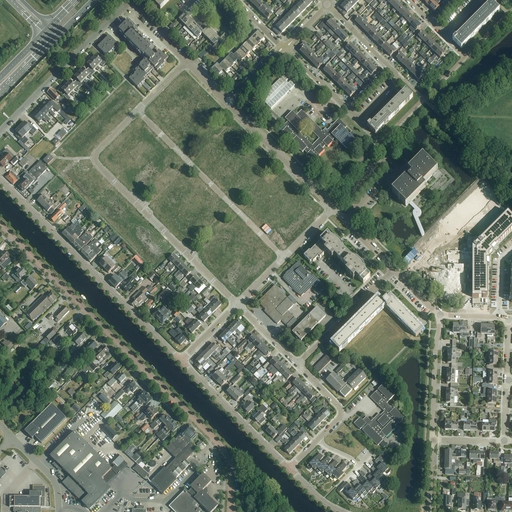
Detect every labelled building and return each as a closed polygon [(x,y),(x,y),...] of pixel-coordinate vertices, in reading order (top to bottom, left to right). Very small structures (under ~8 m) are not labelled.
[(154,0),(153,2),(161,10),(170,0),(154,0)] [(302,0),(301,2),(308,8),(313,3),(310,1),(311,0),(302,0)] [(353,0),(347,0),(346,2),(352,9),(357,4),(353,0)] [(394,0),(390,4),(394,9),(399,4),(394,0)] [(435,3),(430,8),(435,12),(439,7),(437,5),(440,2),(438,0),(437,0),(435,3)] [(254,7),(259,11),(263,6),(259,2),(254,7)] [(301,2),(296,7),(303,13),(308,8),(301,2)] [(352,9),(346,2),(340,7),(343,10),(340,12),(345,16),(352,9)] [(396,11),(399,13),(403,8),(399,4),(394,9),(392,11),(394,13),(396,11)] [(453,40),(461,49),(499,11),(492,4),(458,38),(456,37),(453,40)] [(263,15),(268,11),(271,8),(268,6),(266,8),(263,6),(259,11),(263,15)] [(296,7),(291,12),(297,19),(303,13),(296,7)] [(399,13),(403,17),(408,13),(403,8),(399,13)] [(268,11),(263,15),(268,20),(272,15),(268,11)] [(291,12),(286,17),(292,24),(297,19),(291,12)] [(407,22),(412,17),(408,13),(403,17),(400,20),(402,22),(404,21),(406,23),(407,22)] [(179,20),(182,23),(188,17),(185,14),(179,20)] [(358,25),(359,26),(366,19),(368,18),(365,16),(362,19),(359,17),(357,20),(356,19),(353,22),(357,26),(358,25)] [(182,23),(185,26),(191,20),(188,17),(182,23)] [(286,17),(281,22),(287,29),(292,24),(286,17)] [(407,22),(412,26),(416,21),(412,17),(407,22)] [(326,30),(328,32),(335,25),(331,21),(331,20),(329,22),(326,19),(321,25),(324,28),(326,30)] [(359,26),(364,31),(368,26),(366,24),(368,21),(366,19),(359,26)] [(185,26),(188,29),(194,23),(191,20),(185,26)] [(412,26),(409,29),(411,30),(412,30),(415,32),(421,26),(416,21),(412,26)] [(287,29),(281,22),(273,30),(277,35),(280,32),(282,34),(287,29)] [(127,23),(119,31),(126,38),(125,39),(144,57),(145,56),(150,62),(149,63),(147,61),(145,62),(145,61),(135,71),(136,72),(129,80),(138,88),(145,81),(144,79),(154,69),(158,72),(165,64),(164,63),(169,59),(165,56),(164,57),(159,51),(154,56),(149,51),(153,48),(127,23)] [(188,29),(191,32),(198,26),(194,23),(188,29)] [(340,29),(335,25),(328,32),(333,37),(340,29)] [(364,31),(368,35),(376,27),(373,25),(371,28),(368,26),(364,31)] [(191,32),(194,35),(200,29),(198,26),(191,32)] [(202,34),(205,37),(211,30),(208,27),(204,32),(202,34)] [(368,35),(373,39),(377,35),(375,32),(378,30),(376,27),(368,35)] [(198,38),(202,34),(204,32),(200,29),(194,35),(197,39),(198,38)] [(344,34),(340,29),(333,37),(337,41),(344,34)] [(205,37),(208,40),(214,33),(211,30),(205,37)] [(258,32),(255,35),(261,42),(264,38),(258,32)] [(420,38),(422,41),(427,36),(423,32),(416,39),(418,41),(420,38)] [(208,40),(211,43),(217,36),(214,33),(208,40)] [(344,34),(337,41),(335,43),(337,45),(342,40),(344,43),(349,38),(344,34)] [(219,41),(222,44),(228,38),(225,35),(220,39),(221,39),(219,41)] [(255,35),(252,38),(258,45),(261,42),(255,35)] [(377,44),(382,39),(383,37),(381,35),(380,37),(377,35),(373,39),(377,44)] [(107,57),(118,45),(109,36),(98,48),(107,57)] [(214,46),(219,41),(221,39),(220,39),(217,36),(211,43),(214,46)] [(425,48),(425,47),(432,41),(427,36),(422,41),(425,43),(423,45),(425,48)] [(228,38),(222,44),(225,47),(231,41),(228,38)] [(252,38),(249,41),(255,48),(258,45),(252,38)] [(377,44),(381,48),(386,43),(382,39),(377,44)] [(328,42),(325,44),(329,49),(333,45),(329,40),(328,42)] [(249,41),(246,44),(252,51),(255,48),(249,41)] [(429,47),(431,50),(436,45),(432,41),(425,47),(428,49),(429,47)] [(381,48),(386,52),(390,48),(386,43),(381,48)] [(246,44),(242,47),(249,54),(252,51),(246,44)] [(346,49),(350,53),(355,48),(350,44),(346,49)] [(431,50),(436,54),(440,49),(436,45),(431,50)] [(390,48),(386,52),(390,57),(397,50),(393,46),(390,48)] [(242,47),(239,50),(246,57),(249,54),(242,47)] [(300,52),(304,56),(309,52),(305,47),(300,52)] [(352,55),(355,57),(360,52),(357,49),(356,50),(355,48),(350,53),(347,56),(349,58),(352,55)] [(440,49),(436,54),(432,58),(434,60),(438,56),(440,59),(445,54),(440,49)] [(239,50),(236,54),(243,60),(246,57),(239,50)] [(309,61),(313,56),(315,54),(311,50),(309,52),(304,56),(309,61)] [(355,66),(359,62),(364,57),(362,56),(363,55),(360,52),(355,57),(357,60),(353,64),(355,66)] [(231,54),(228,57),(235,64),(238,61),(234,56),(231,54)] [(236,54),(234,56),(238,61),(240,63),(243,60),(236,54)] [(396,58),(401,63),(405,58),(401,54),(396,58)] [(107,63),(102,58),(100,60),(96,56),(93,59),(92,57),(90,59),(91,61),(92,60),(98,67),(100,64),(103,67),(107,63)] [(309,61),(313,65),(318,60),(313,56),(309,61)] [(228,57),(225,61),(232,67),(235,64),(228,57)] [(318,60),(313,65),(318,69),(322,65),(320,62),(323,60),(321,57),(318,60)] [(359,62),(363,66),(368,61),(364,57),(359,62)] [(401,63),(405,67),(412,60),(410,58),(407,60),(405,58),(401,63)] [(101,69),(98,67),(92,60),(91,61),(89,63),(87,62),(86,63),(90,67),(88,69),(93,75),(95,73),(94,71),(96,69),(99,71),(101,69)] [(405,67),(409,72),(414,67),(412,65),(415,62),(412,60),(405,67)] [(225,61),(222,64),(229,70),(232,67),(225,61)] [(363,66),(368,70),(372,66),(368,61),(363,66)] [(217,64),(214,68),(220,74),(224,71),(219,67),(219,66),(217,64)] [(222,64),(219,66),(219,67),(224,71),(226,73),(229,70),(222,64)] [(323,71),(328,75),(333,71),(328,66),(323,71)] [(372,66),(368,70),(364,74),(366,76),(368,74),(371,76),(375,72),(377,70),(372,66)] [(409,72),(414,76),(418,71),(414,67),(409,72)] [(220,74),(214,68),(211,71),(217,77),(220,74)] [(418,71),(414,76),(418,81),(423,76),(421,73),(424,70),(422,68),(418,71)] [(91,77),(93,75),(88,69),(86,72),(83,69),(80,71),(79,70),(77,72),(79,73),(85,79),(87,77),(90,80),(92,78),(91,77)] [(328,75),(332,80),(337,75),(333,71),(328,75)] [(81,84),(83,81),(86,84),(88,82),(85,79),(79,73),(76,76),(75,74),(73,76),(77,80),(75,82),(80,88),(83,85),(81,84)] [(286,73),(260,98),(271,109),(278,102),(288,93),(290,90),(296,84),(292,80),(288,84),(286,82),(290,78),(286,73)] [(339,77),(337,75),(332,80),(337,84),(341,79),(341,80),(343,78),(341,76),(339,77)] [(346,84),(343,81),(345,80),(345,79),(343,78),(341,80),(341,79),(337,84),(341,89),(346,84)] [(186,79),(157,108),(160,111),(156,115),(168,127),(171,123),(166,118),(166,119),(162,114),(192,85),(186,79)] [(80,88),(75,82),(73,84),(70,82),(68,84),(66,83),(65,85),(66,86),(72,92),(75,90),(78,93),(80,91),(78,90),(80,88)] [(341,89),(346,93),(353,86),(354,85),(352,83),(348,86),(346,84),(341,89)] [(72,92),(66,86),(63,89),(62,87),(60,89),(65,94),(63,96),(69,102),(71,99),(68,96),(71,94),(73,97),(75,95),(72,92)] [(353,86),(346,93),(350,97),(356,92),(353,89),(354,88),(353,86)] [(103,117),(109,123),(139,94),(132,88),(103,117)] [(50,96),(56,101),(58,99),(61,103),(64,100),(60,96),(60,97),(54,92),(52,89),(48,93),(50,96)] [(367,127),(376,135),(413,97),(406,90),(372,125),(371,123),(367,127)] [(47,101),(42,106),(49,113),(54,117),(55,115),(51,111),(53,108),(58,113),(61,110),(52,102),(50,104),(47,101)] [(188,140),(219,111),(213,105),(182,134),(173,125),(169,128),(181,141),(185,136),(188,140)] [(42,106),(37,111),(49,122),(51,121),(46,116),(49,113),(42,106)] [(37,111),(32,116),(39,123),(42,120),(46,123),(47,121),(49,123),(49,122),(37,111)] [(291,142),(302,153),(304,151),(308,154),(305,156),(311,162),(318,155),(319,156),(324,151),(322,149),(326,145),(328,148),(333,142),(332,141),(335,139),(347,151),(356,141),(359,139),(352,132),(349,135),(344,130),(347,127),(339,119),(327,131),(326,129),(323,132),(302,111),(296,116),(292,112),(285,119),(290,124),(282,133),(288,139),(290,137),(293,140),(291,142)] [(100,121),(70,150),(76,156),(106,127),(100,121)] [(25,123),(20,127),(27,135),(29,132),(33,136),(37,131),(32,126),(30,128),(25,123)] [(27,135),(20,127),(15,132),(21,138),(19,140),(20,141),(24,145),(29,141),(25,137),(27,135)] [(114,162),(143,133),(138,128),(108,156),(114,162)] [(212,164),(242,134),(236,128),(206,157),(209,160),(205,165),(217,177),(221,173),(212,164)] [(1,160),(0,161),(0,164),(0,165),(0,166),(2,167),(3,167),(3,168),(9,162),(14,157),(7,150),(3,153),(5,155),(4,157),(4,156),(1,159),(1,160)] [(140,189),(170,160),(164,154),(134,183),(140,189)] [(43,161),(48,165),(53,160),(49,155),(43,161)] [(238,189),(268,160),(262,155),(232,184),(222,174),(218,178),(230,190),(235,186),(238,189)] [(10,163),(13,166),(18,160),(15,157),(10,163)] [(392,193),(406,206),(409,203),(411,202),(425,187),(423,185),(434,174),(432,176),(436,180),(442,174),(438,171),(435,174),(435,173),(437,171),(423,157),(408,172),(409,173),(408,174),(407,174),(406,173),(405,174),(405,175),(405,176),(407,178),(392,193)] [(23,168),(29,162),(25,158),(19,164),(23,168)] [(92,198),(102,189),(74,160),(71,162),(68,159),(60,166),(65,171),(69,167),(90,189),(87,192),(92,198)] [(29,174),(24,179),(25,180),(18,187),(23,192),(26,189),(27,190),(33,183),(34,184),(36,183),(35,182),(48,169),(41,162),(29,174)] [(6,178),(13,186),(19,180),(11,172),(6,178)] [(187,177),(158,206),(163,212),(193,183),(187,177)] [(286,178),(256,207),(258,210),(254,214),(266,227),(271,222),(262,213),(286,189),(289,192),(294,187),(286,178)] [(443,224),(422,245),(426,249),(424,250),(431,257),(449,239),(456,245),(458,243),(467,252),(465,254),(472,261),(472,298),(482,298),(482,296),(487,296),(487,266),(489,266),(489,255),(497,247),(496,246),(511,229),(511,216),(508,212),(483,237),(467,221),(493,195),(486,188),(485,190),(481,186),(460,207),(459,206),(442,223),(443,224)] [(109,189),(99,198),(102,201),(106,197),(132,224),(138,219),(109,189)] [(292,193),(294,197),(300,192),(298,189),(292,193)] [(38,202),(43,207),(50,199),(46,194),(44,191),(39,196),(41,198),(38,202)] [(50,199),(43,207),(48,212),(51,209),(54,211),(61,204),(58,202),(55,205),(52,203),(53,202),(50,199)] [(411,202),(409,203),(416,210),(414,211),(414,212),(413,214),(414,215),(414,216),(422,237),(424,235),(417,218),(418,217),(420,216),(421,215),(421,214),(421,213),(421,212),(420,211),(411,202)] [(50,219),(51,220),(50,220),(52,222),(53,221),(54,223),(58,219),(59,220),(64,215),(60,212),(66,205),(64,203),(58,209),(59,210),(50,219)] [(213,203),(184,232),(189,238),(219,209),(213,203)] [(284,235),(288,239),(317,210),(311,204),(281,233),(272,223),(267,228),(280,240),(284,235)] [(62,235),(65,238),(66,237),(71,233),(73,231),(78,225),(80,224),(78,222),(75,219),(74,219),(71,222),(71,223),(73,224),(62,235)] [(165,257),(171,252),(142,222),(132,231),(134,233),(138,230),(140,232),(137,236),(140,239),(144,235),(165,257)] [(65,238),(69,242),(76,235),(76,234),(77,232),(78,233),(82,229),(83,227),(85,226),(84,225),(81,228),(78,225),(73,231),(71,233),(66,237),(65,238)] [(213,262),(242,233),(236,227),(207,256),(213,262)] [(76,235),(69,242),(72,245),(79,238),(78,238),(81,235),(80,235),(84,231),(83,230),(82,229),(78,233),(77,232),(76,234),(76,235)] [(73,246),(76,249),(90,235),(91,235),(88,232),(86,233),(83,236),(80,239),(79,240),(73,246)] [(346,272),(353,280),(356,277),(363,284),(370,277),(365,272),(365,271),(365,270),(364,269),(364,268),(363,268),(362,266),(361,266),(360,264),(359,263),(358,263),(357,262),(356,261),(355,261),(354,260),(344,250),(344,249),(343,248),(342,247),(342,246),(341,246),(341,245),(340,244),(339,243),(338,242),(337,241),(336,241),(335,240),(334,240),(332,239),(327,234),(320,241),(321,242),(310,252),(309,252),(304,257),(311,265),(319,257),(320,259),(326,253),(332,258),(335,255),(349,269),(346,272)] [(90,235),(76,249),(80,252),(85,246),(87,245),(90,242),(89,240),(92,238),(90,235)] [(80,253),(84,256),(91,249),(93,247),(95,245),(92,242),(87,247),(80,253)] [(84,256),(87,260),(88,259),(88,258),(96,250),(98,248),(95,245),(93,247),(91,249),(84,256)] [(88,259),(87,260),(90,263),(97,256),(96,256),(99,253),(96,250),(88,258),(88,259)] [(13,262),(8,257),(9,257),(4,252),(0,256),(0,255),(0,266),(4,270),(13,262)] [(239,288),(268,259),(263,253),(245,271),(241,267),(230,278),(239,288)] [(99,264),(104,269),(111,262),(107,259),(109,257),(106,254),(100,260),(102,262),(99,264)] [(167,267),(169,269),(178,259),(174,255),(169,260),(171,262),(167,267)] [(143,263),(136,256),(135,257),(132,260),(135,263),(139,267),(143,263)] [(176,266),(178,268),(182,264),(178,259),(169,269),(171,271),(176,266)] [(111,262),(104,269),(108,274),(111,271),(113,273),(119,267),(116,264),(114,266),(111,262)] [(218,274),(226,267),(223,263),(215,271),(218,274)] [(301,268),(302,267),(298,263),(296,264),(297,264),(283,278),(293,289),(294,288),(298,292),(297,293),(301,297),(313,286),(316,289),(314,292),(318,296),(325,288),(312,275),(312,276),(310,274),(309,276),(301,268)] [(176,279),(177,278),(187,268),(182,264),(178,268),(180,271),(174,277),(176,279)] [(187,268),(177,278),(179,280),(184,275),(186,277),(191,272),(187,268)] [(16,277),(19,280),(26,273),(21,269),(19,270),(19,269),(12,276),(15,278),(16,277)] [(115,276),(109,282),(115,289),(122,283),(122,282),(123,281),(125,279),(126,279),(126,278),(128,276),(124,271),(121,274),(121,273),(118,276),(119,277),(118,278),(115,276)] [(1,279),(5,283),(10,278),(6,274),(1,279)] [(156,278),(152,274),(148,277),(152,282),(156,278)] [(127,282),(127,283),(122,288),(127,292),(133,287),(131,284),(138,278),(135,275),(127,282)] [(188,288),(190,290),(199,281),(195,277),(190,281),(193,284),(188,288)] [(27,286),(32,290),(37,285),(30,278),(27,281),(25,279),(20,284),(25,288),(27,286)] [(199,281),(190,290),(192,292),(197,288),(199,290),(204,285),(199,281)] [(264,312),(277,325),(281,321),(286,326),(294,318),(288,312),(294,305),(275,286),(258,303),(265,310),(264,312)] [(138,303),(135,306),(137,309),(144,302),(145,303),(148,300),(143,295),(148,291),(144,287),(140,291),(143,294),(139,298),(140,299),(137,302),(138,303)] [(168,288),(158,297),(163,302),(172,293),(168,288)] [(201,294),(204,296),(209,291),(207,288),(201,294)] [(134,307),(135,306),(138,303),(137,302),(140,299),(139,298),(143,294),(140,291),(134,297),(135,298),(130,303),(134,307)] [(25,314),(33,322),(40,314),(41,315),(57,300),(50,293),(45,297),(44,296),(25,314)] [(169,296),(175,302),(179,299),(173,293),(169,296)] [(185,303),(187,306),(196,297),(193,294),(185,303)] [(331,344),(339,353),(385,307),(416,337),(424,329),(391,295),(382,303),(377,298),(331,344)] [(215,302),(212,305),(217,310),(221,305),(217,301),(218,300),(215,297),(213,299),(215,302)] [(208,305),(205,307),(212,314),(217,310),(212,305),(206,299),(204,301),(208,305)] [(199,309),(208,318),(212,314),(205,307),(203,309),(199,305),(197,307),(199,309)] [(57,319),(56,321),(58,323),(69,312),(63,306),(54,316),(57,319)] [(173,315),(175,318),(185,308),(183,306),(179,310),(179,309),(173,315)] [(156,317),(158,319),(167,311),(163,307),(161,310),(159,309),(159,310),(158,309),(157,311),(153,315),(154,315),(154,316),(155,318),(156,317)] [(292,333),(301,341),(326,317),(317,308),(292,333)] [(208,318),(199,309),(197,311),(201,315),(199,318),(204,322),(208,318)] [(167,311),(158,319),(160,321),(160,322),(162,324),(162,323),(163,324),(166,320),(167,321),(171,317),(171,315),(167,311)] [(189,318),(187,321),(196,330),(201,326),(196,321),(194,323),(192,321),(189,318)] [(196,330),(187,321),(185,323),(187,325),(190,327),(187,330),(192,334),(196,330)] [(237,321),(232,325),(237,330),(241,326),(237,321)] [(68,330),(66,332),(70,337),(72,335),(73,336),(79,331),(78,330),(78,329),(77,328),(74,326),(74,325),(74,324),(73,324),(72,324),(67,329),(68,330)] [(232,325),(228,329),(233,334),(235,332),(239,337),(242,335),(237,330),(232,325)] [(482,335),(487,335),(488,326),(481,325),(481,330),(477,330),(477,337),(481,337),(482,335)] [(174,332),(180,337),(176,341),(180,346),(186,340),(183,336),(184,334),(179,328),(174,332)] [(228,329),(224,334),(233,343),(235,341),(231,336),(233,334),(228,329)] [(46,338),(49,341),(56,334),(51,330),(45,336),(46,338)] [(2,344),(8,350),(20,338),(17,334),(7,343),(5,341),(2,344)] [(52,340),(55,343),(61,337),(58,334),(52,340)] [(78,346),(86,338),(81,334),(73,342),(74,342),(70,345),(69,345),(60,354),(63,357),(70,351),(69,350),(72,347),(72,348),(76,344),(78,346)] [(233,343),(224,334),(219,338),(224,343),(226,341),(232,347),(234,345),(235,345),(233,343)] [(247,347),(249,349),(258,340),(254,335),(248,341),(249,345),(247,347)] [(237,347),(239,349),(247,342),(245,339),(237,347)] [(255,346),(258,349),(262,344),(258,340),(249,349),(251,351),(253,349),(253,348),(255,346)] [(80,352),(83,355),(88,350),(91,353),(97,346),(97,345),(96,344),(95,343),(93,341),(89,345),(88,345),(86,347),(85,346),(82,350),(80,352)] [(213,344),(209,349),(218,358),(220,356),(216,351),(218,349),(213,344)] [(258,349),(262,353),(267,348),(262,344),(258,349)] [(95,357),(99,362),(109,352),(105,347),(95,357)] [(448,351),(448,357),(456,357),(456,358),(461,358),(461,355),(456,354),(456,351),(459,351),(460,348),(452,347),(452,351),(448,351)] [(266,357),(271,353),(267,348),(262,353),(260,355),(257,358),(255,359),(257,362),(259,360),(263,364),(266,361),(264,360),(265,358),(266,357)] [(209,349),(205,353),(209,358),(212,355),(216,360),(218,358),(209,349)] [(490,353),(489,359),(498,360),(498,353),(494,353),(494,350),(488,350),(488,353),(490,353)] [(205,353),(200,357),(205,362),(209,358),(205,353)] [(75,356),(58,373),(60,375),(65,380),(79,365),(75,361),(77,358),(75,356)] [(205,362),(200,357),(196,361),(198,364),(195,367),(200,371),(207,364),(205,362)] [(452,364),(452,367),(462,368),(462,364),(458,364),(456,364),(456,358),(456,357),(448,357),(447,363),(452,364)] [(268,370),(269,372),(279,362),(275,358),(270,363),(272,365),(268,370)] [(97,368),(92,363),(94,361),(93,359),(84,367),(88,371),(93,372),(97,368)] [(487,366),(487,369),(493,369),(493,366),(497,366),(498,360),(489,359),(489,366),(487,366)] [(237,362),(234,365),(239,370),(237,372),(239,375),(244,370),(245,369),(237,362)] [(274,376),(279,371),(283,367),(279,362),(269,372),(272,374),(274,376)] [(335,372),(338,374),(347,365),(345,363),(335,372)] [(109,371),(104,376),(106,378),(111,373),(113,375),(120,368),(116,364),(108,371),(109,371)] [(276,378),(278,380),(281,378),(283,376),(288,371),(283,367),(279,371),(281,374),(276,378)] [(447,371),(447,377),(455,377),(455,371),(462,371),(462,368),(452,367),(451,371),(447,371)] [(212,378),(217,382),(228,372),(226,369),(223,372),(223,373),(222,373),(219,370),(212,378)] [(485,378),(486,378),(497,379),(497,372),(493,372),(493,369),(487,369),(482,369),(482,372),(483,372),(483,378),(485,378)] [(288,371),(283,376),(287,380),(292,375),(288,371)] [(338,378),(334,374),(326,381),(338,393),(339,392),(340,393),(345,398),(352,392),(351,391),(353,390),(354,390),(366,378),(364,376),(365,375),(363,373),(362,374),(359,371),(346,383),(347,384),(345,385),(342,382),(343,380),(339,376),(338,378)] [(228,372),(217,382),(221,387),(227,381),(225,379),(230,374),(228,372)] [(107,384),(111,388),(115,383),(118,380),(121,383),(126,378),(122,374),(119,377),(117,375),(107,384)] [(381,374),(373,382),(377,385),(385,377),(381,374)] [(55,381),(47,389),(50,392),(58,384),(59,385),(64,381),(58,375),(54,379),(55,381)] [(238,376),(231,383),(234,385),(240,378),(238,376)] [(451,384),(451,387),(458,387),(458,384),(455,384),(455,377),(447,377),(447,383),(451,384)] [(482,388),(483,388),(493,388),(493,385),(497,385),(497,379),(486,378),(485,378),(485,380),(486,381),(486,384),(484,384),(483,384),(482,385),(482,386),(482,388)] [(291,395),(293,393),(292,393),(302,383),(298,379),(293,384),(295,386),(291,390),(290,390),(288,392),(291,395)] [(128,387),(124,391),(128,394),(131,391),(133,393),(138,388),(135,385),(135,384),(135,383),(134,382),(133,382),(132,382),(127,387),(128,387)] [(306,388),(302,383),(292,393),(293,393),(295,395),(297,393),(299,395),(301,392),(306,388)] [(362,431),(374,443),(378,446),(379,444),(383,448),(387,445),(383,441),(382,440),(385,437),(386,438),(396,427),(395,426),(397,424),(398,423),(399,424),(405,419),(395,409),(393,410),(386,404),(395,395),(384,384),(370,398),(384,412),(380,416),(379,414),(371,422),(366,417),(363,421),(360,418),(354,424),(360,430),(362,429),(363,430),(362,431)] [(229,395),(232,397),(239,389),(237,387),(234,390),(232,387),(227,392),(227,393),(227,394),(228,395),(229,395)] [(446,391),(446,397),(457,397),(458,397),(458,394),(454,394),(455,391),(458,391),(458,387),(451,387),(451,391),(446,391)] [(299,399),(301,401),(311,392),(306,388),(301,392),(299,395),(301,397),(299,399)] [(496,398),(496,392),(492,391),(493,388),(483,388),(483,395),(480,395),(480,398),(488,398),(496,398)] [(239,389),(232,397),(237,402),(241,397),(239,394),(241,391),(239,389)] [(244,395),(246,397),(253,391),(250,389),(244,395)] [(122,390),(113,399),(116,402),(124,393),(122,390)] [(131,409),(133,411),(148,396),(144,392),(138,398),(140,400),(131,409)] [(311,392),(301,401),(303,404),(308,399),(313,404),(316,400),(314,397),(315,396),(311,392)] [(148,396),(133,411),(135,413),(144,404),(146,406),(152,400),(148,396)] [(250,403),(252,400),(251,399),(248,396),(244,400),(248,405),(243,409),(248,414),(254,408),(250,403)] [(457,397),(446,397),(446,403),(450,404),(450,407),(461,407),(461,404),(457,404),(457,397)] [(496,398),(488,398),(488,404),(486,404),(485,407),(492,407),(492,404),(496,405),(496,398)] [(312,405),(315,408),(321,402),(318,400),(312,405)] [(101,416),(108,423),(123,409),(115,401),(101,416)] [(266,420),(263,418),(264,418),(261,415),(263,412),(264,413),(268,410),(266,409),(268,407),(267,405),(265,403),(263,405),(255,413),(257,415),(254,418),(253,419),(253,418),(253,419),(258,423),(261,425),(266,420)] [(71,409),(76,414),(80,409),(75,404),(71,409)] [(25,432),(32,439),(33,439),(32,439),(34,437),(42,444),(66,419),(52,405),(32,425),(25,432)] [(324,406),(318,411),(326,419),(330,414),(326,410),(327,409),(324,406)] [(140,415),(137,418),(136,419),(139,421),(140,420),(141,422),(143,422),(145,420),(145,418),(147,416),(151,420),(158,413),(155,410),(154,411),(152,408),(146,413),(144,411),(140,415)] [(319,416),(316,418),(321,423),(326,419),(318,411),(316,409),(314,411),(319,416)] [(317,427),(308,418),(304,415),(302,417),(310,424),(308,427),(313,431),(317,427)] [(162,423),(164,426),(171,419),(170,419),(167,417),(166,418),(164,416),(159,422),(157,420),(151,426),(154,430),(158,425),(159,426),(162,423)] [(310,416),(308,418),(317,427),(321,423),(316,418),(314,420),(310,416)] [(157,436),(160,439),(167,432),(175,424),(173,422),(174,422),(171,419),(164,426),(166,427),(162,432),(161,431),(157,436)] [(464,431),(470,431),(470,424),(470,420),(467,420),(467,424),(464,424),(464,421),(461,421),(461,427),(464,428),(464,431)] [(458,427),(461,427),(461,421),(458,421),(458,423),(452,423),(451,431),(458,431),(458,427)] [(476,428),(479,428),(480,422),(477,422),(477,424),(470,424),(470,431),(476,431),(476,428)] [(482,432),(489,432),(489,425),(483,424),(483,422),(480,422),(479,428),(482,428),(482,432)] [(145,432),(150,425),(147,423),(142,429),(145,432)] [(167,432),(160,439),(162,441),(167,437),(166,436),(171,432),(173,434),(178,428),(175,424),(167,432)] [(276,433),(271,427),(266,432),(273,439),(278,434),(279,436),(287,428),(284,425),(276,433)] [(117,436),(107,426),(103,430),(113,440),(117,436)] [(189,427),(183,433),(185,435),(185,436),(186,438),(185,439),(190,444),(198,436),(189,427)] [(295,431),(293,433),(302,442),(306,438),(302,433),(299,435),(295,431)] [(111,489),(101,480),(112,469),(75,432),(50,457),(82,489),(75,496),(90,510),(111,489),(111,490),(111,489)] [(185,435),(183,433),(172,444),(172,443),(166,449),(176,459),(166,469),(164,468),(150,482),(149,481),(148,481),(160,492),(162,495),(177,480),(176,479),(190,465),(188,463),(186,461),(196,451),(196,450),(193,447),(190,444),(185,439),(186,438),(185,436),(185,435)] [(295,439),(293,442),(298,446),(302,442),(293,433),(291,435),(295,439)] [(284,441),(287,444),(294,451),(298,446),(293,442),(291,444),(286,439),(284,441)] [(294,451),(287,444),(285,445),(287,447),(285,450),(289,455),(294,451)] [(445,451),(445,457),(452,458),(466,458),(466,452),(459,452),(456,452),(456,455),(452,455),(452,452),(451,452),(451,450),(450,449),(449,449),(448,450),(448,451),(445,451)] [(496,464),(496,467),(501,467),(501,458),(498,458),(498,453),(490,453),(490,459),(494,460),(494,464),(496,464)] [(131,459),(136,463),(140,458),(136,454),(131,459)] [(313,468),(315,470),(321,464),(319,462),(323,457),(320,454),(314,459),(315,459),(307,467),(311,470),(312,469),(313,468)] [(110,462),(115,467),(122,460),(117,455),(110,462)] [(378,467),(377,469),(383,475),(386,478),(388,476),(387,475),(391,472),(383,464),(382,462),(384,460),(380,456),(374,462),(378,467)] [(320,472),(322,474),(329,468),(328,467),(327,466),(331,461),(327,457),(321,464),(315,470),(318,474),(320,472)] [(140,458),(136,463),(140,467),(145,462),(140,458)] [(328,475),(330,477),(336,471),(334,469),(338,464),(335,461),(328,467),(329,468),(322,474),(326,477),(328,475),(328,476),(328,475)] [(336,471),(330,477),(333,481),(335,479),(336,479),(338,481),(344,475),(342,472),(347,466),(344,463),(336,471)] [(375,475),(373,476),(379,483),(381,481),(384,483),(387,479),(386,478),(383,475),(377,469),(374,466),(371,470),(375,475)] [(372,482),(370,484),(376,490),(378,488),(380,491),(384,487),(379,483),(373,476),(371,474),(368,477),(372,482)] [(190,488),(192,489),(198,495),(202,491),(206,491),(206,488),(211,482),(203,475),(190,488)] [(364,486),(362,487),(368,494),(370,492),(372,494),(376,490),(370,484),(362,476),(359,479),(364,486)] [(356,489),(355,491),(361,497),(363,495),(365,497),(368,494),(362,487),(355,481),(352,484),(356,489)] [(361,497),(355,491),(348,484),(345,487),(349,492),(347,494),(353,501),(355,499),(357,501),(361,497)] [(39,511),(40,508),(45,508),(45,507),(45,487),(33,486),(33,492),(30,492),(30,497),(10,497),(10,508),(15,508),(14,511),(39,511)] [(192,489),(188,493),(197,502),(194,505),(195,507),(197,505),(196,504),(198,503),(207,511),(212,511),(218,506),(206,494),(206,491),(202,491),(198,495),(192,489)] [(197,502),(188,493),(185,490),(183,491),(185,493),(171,507),(176,511),(200,511),(195,507),(194,505),(197,502)] [(183,491),(168,507),(173,511),(176,511),(171,507),(185,493),(183,491)] [(458,496),(458,501),(459,501),(458,502),(459,502),(459,504),(458,504),(458,510),(462,510),(462,511),(463,511),(465,511),(465,510),(466,510),(466,506),(469,506),(469,507),(470,494),(465,494),(465,501),(464,500),(464,496),(458,496)] [(443,500),(446,500),(446,506),(452,507),(452,497),(447,497),(443,497),(443,500)] [(498,504),(498,499),(498,498),(495,498),(495,499),(487,499),(487,502),(488,502),(488,510),(491,511),(495,511),(495,503),(498,504)] [(506,511),(507,511),(508,511),(508,503),(504,503),(504,499),(499,499),(498,499),(498,504),(499,504),(501,504),(501,511),(504,511),(506,511)]
